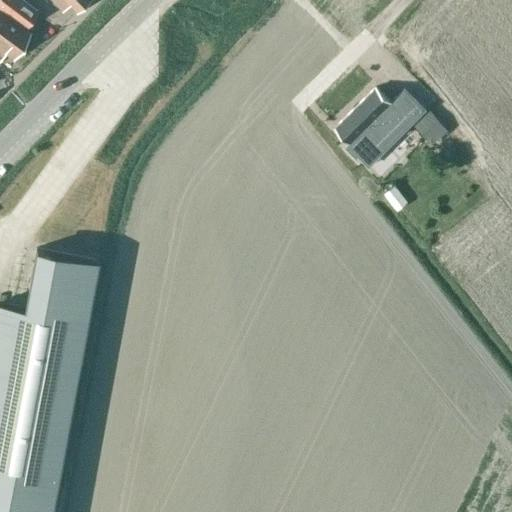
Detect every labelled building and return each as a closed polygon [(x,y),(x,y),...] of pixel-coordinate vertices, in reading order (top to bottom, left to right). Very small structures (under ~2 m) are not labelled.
[(0,0),(0,7),(25,27),(37,11),(21,0),(0,0)] [(51,0),(60,9),(68,1),(76,10),(87,0),(51,0)] [(13,57),(29,33),(0,11),(0,56),(5,50),(13,57)] [(374,86),(334,126),(349,141),(345,146),(355,156),(358,153),(368,164),(424,108),(403,87),(389,101),(374,86)] [(429,109),(418,119),(435,138),(446,129),(429,109)] [(35,244),(24,304),(0,299),(0,511),(45,511),(93,255),(35,244)]
